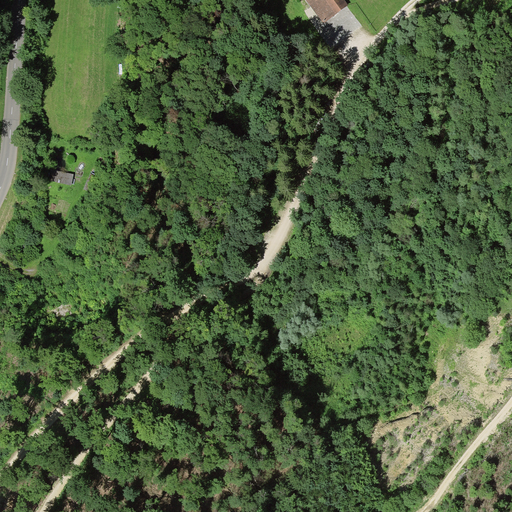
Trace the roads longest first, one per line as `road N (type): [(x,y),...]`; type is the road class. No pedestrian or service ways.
road 1 (track): [(465,0),(436,221),(439,345)]
road 2 (track): [(0,476),(117,347),(268,264)]
road 3 (track): [(268,264),(260,283),(113,421),(60,511)]
road 4 (tertiary): [(0,187),(18,0)]
road 5 (track): [(268,264),(339,94)]
road 6 (track): [(421,511),(511,402)]
